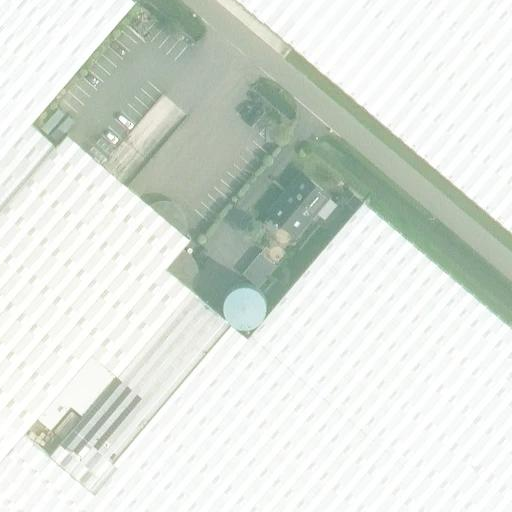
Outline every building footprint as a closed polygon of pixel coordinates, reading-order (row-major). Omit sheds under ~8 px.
[(0,0),(0,460),(23,433),(0,412),(0,308),(21,284),(31,272),(114,174),(67,134),(57,147),(31,125),(134,4),(130,0),(0,0)] [(511,0),(238,0),(511,232),(511,0)] [(290,190),(269,214),(295,236),(316,211),(322,217),(335,201),(329,196),(301,173),(288,188),(290,190)] [(21,284),(0,308),(0,412),(23,433),(37,417),(51,429),(71,406),(83,416),(95,401),(150,337),(190,289),(165,268),(189,239),(183,234),(187,224),(186,216),(182,210),(178,206),(172,202),(164,200),(157,201),(150,203),(114,174),(31,272),(21,284)] [(0,511),(511,511),(511,325),(365,201),(248,339),(229,323),(88,488),(50,455),(35,443),(23,433),(0,460),(0,511)] [(278,304),(289,290),(275,278),(264,292),(278,304)] [(226,317),(232,321),(238,322),(244,322),(249,321),(254,317),(258,313),(260,308),(261,302),(260,296),(258,291),(254,286),(249,283),(244,281),(238,281),(232,283),(227,286),(223,290),(221,295),(219,301),(220,307),(222,312),(226,317)] [(73,428),(50,455),(88,488),(229,323),(190,289),(150,337),(95,401),(83,416),(73,428)] [(71,411),(54,431),(62,438),(79,418),(71,411)]
